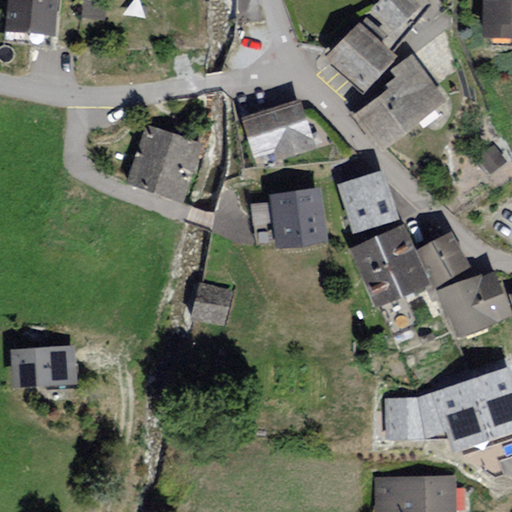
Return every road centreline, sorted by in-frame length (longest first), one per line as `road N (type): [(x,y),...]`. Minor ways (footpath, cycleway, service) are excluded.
road 1 (residential): [(0,87),(85,101),(302,76),(269,0)]
road 2 (track): [(109,511),(144,357)]
